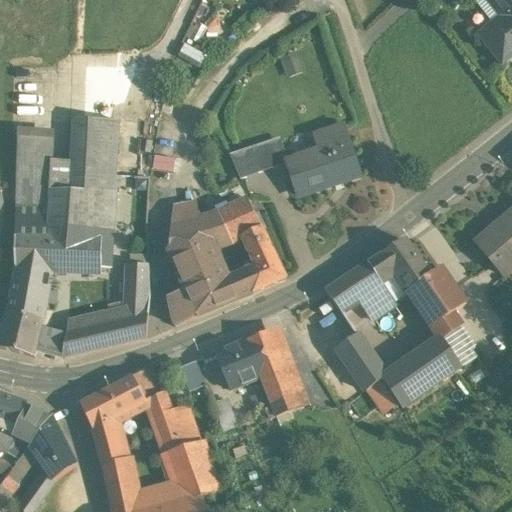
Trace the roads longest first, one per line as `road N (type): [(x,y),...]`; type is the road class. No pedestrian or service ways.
road 1 (secondary): [(56,386),(114,372),(306,285),(511,130)]
road 2 (track): [(406,214),(335,0)]
road 3 (residential): [(56,386),(101,511)]
